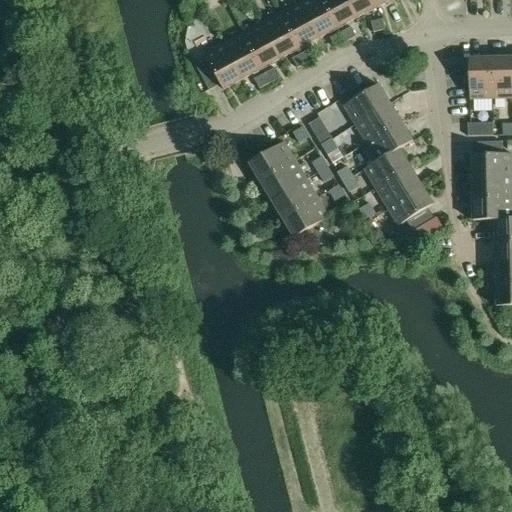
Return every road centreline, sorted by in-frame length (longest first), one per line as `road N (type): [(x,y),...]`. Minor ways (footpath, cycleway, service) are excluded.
road 1 (residential): [(193,511),(100,155)]
road 2 (residential): [(459,266),(434,34)]
road 3 (residential): [(434,34),(329,62),(227,125)]
road 4 (residential): [(100,155),(60,0)]
road 5 (residential): [(100,155),(227,125)]
